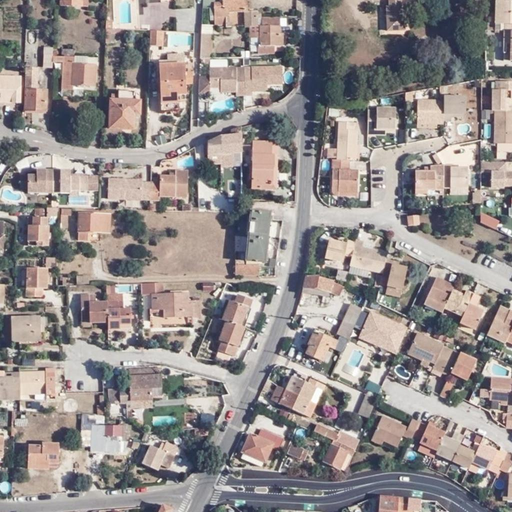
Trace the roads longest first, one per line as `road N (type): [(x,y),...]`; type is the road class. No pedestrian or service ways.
road 1 (residential): [(309,100),(145,156),(0,137)]
road 2 (residential): [(202,496),(0,503)]
road 3 (residential): [(254,383),(155,357),(83,355),(80,367)]
road 4 (tertiary): [(303,211),(292,289),(254,383)]
road 5 (residential): [(384,218),(511,286)]
road 6 (tertiary): [(202,496),(316,498),(344,491)]
road 7 (tertiary): [(477,511),(453,494),(410,481),(344,491)]
road 8 (tertiary): [(344,491),(211,475)]
